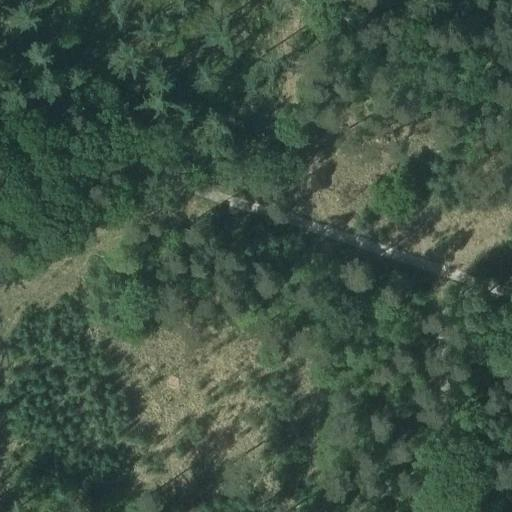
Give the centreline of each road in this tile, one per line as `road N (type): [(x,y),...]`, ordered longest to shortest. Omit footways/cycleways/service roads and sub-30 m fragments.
road 1 (track): [(437,270),(0,125)]
road 2 (track): [(437,270),(437,511)]
road 3 (track): [(295,223),(288,0)]
